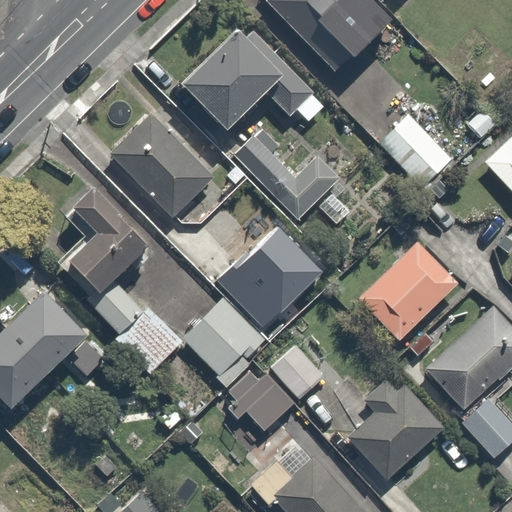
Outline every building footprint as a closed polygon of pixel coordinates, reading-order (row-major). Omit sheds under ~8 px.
[(371,0),(265,0),(335,69),(390,18),(371,0)] [(236,27),(179,82),(223,127),(264,87),(289,113),(312,91),(252,29),(245,36),(236,27)] [(152,113),(109,155),(167,215),(210,172),(152,113)] [(407,114),(378,143),(423,189),(452,160),(407,114)] [(511,132),(480,162),(511,196),(511,132)] [(253,135),(233,155),(276,198),(296,178),(253,135)] [(318,158),(287,189),(306,207),(337,176),(318,158)] [(114,337),(150,373),(181,341),(113,278),(146,245),(92,185),(68,205),(95,231),(68,259),(98,291),(87,301),(118,333),(114,337)] [(407,231),(353,294),(396,331),(450,268),(407,231)] [(236,245),(206,276),(240,309),(271,278),(236,245)] [(43,288),(0,328),(0,396),(9,405),(84,333),(43,288)] [(223,298),(182,339),(225,382),(266,342),(223,298)] [(511,352),(511,342),(483,310),(425,361),(459,400),(511,352)] [(243,409),(263,429),(318,375),(289,345),(246,387),(256,397),(243,409)] [(436,420),(384,371),(361,396),(370,404),(341,435),(384,475),(436,420)] [(511,421),(488,396),(461,421),(490,452),(511,431),(511,421)] [(172,407),(160,419),(169,429),(182,416),(172,407)] [(363,511),(310,455),(273,490),(291,510),(289,511),(363,511)] [(152,511),(133,490),(108,511),(152,511)]
